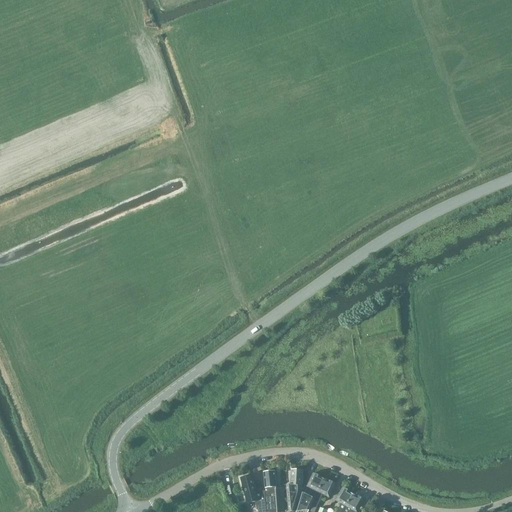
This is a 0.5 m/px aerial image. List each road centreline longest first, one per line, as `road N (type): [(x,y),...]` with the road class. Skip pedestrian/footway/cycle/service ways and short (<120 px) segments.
road 1 (tertiary): [(129,511),(112,458),(131,422),(303,290),(374,245),(511,179)]
road 2 (unclassified): [(443,511),(395,500),(318,456),(295,452),(232,460),(134,511)]
